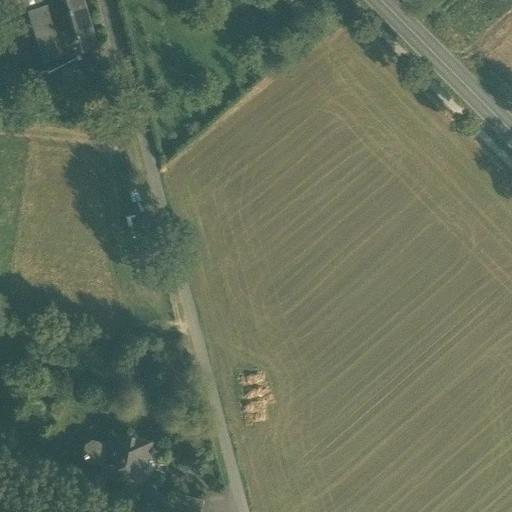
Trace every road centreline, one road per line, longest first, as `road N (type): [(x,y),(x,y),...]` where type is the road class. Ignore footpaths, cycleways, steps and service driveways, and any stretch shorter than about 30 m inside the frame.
road 1 (residential): [(240,511),(103,0)]
road 2 (secondary): [(511,133),(375,0)]
